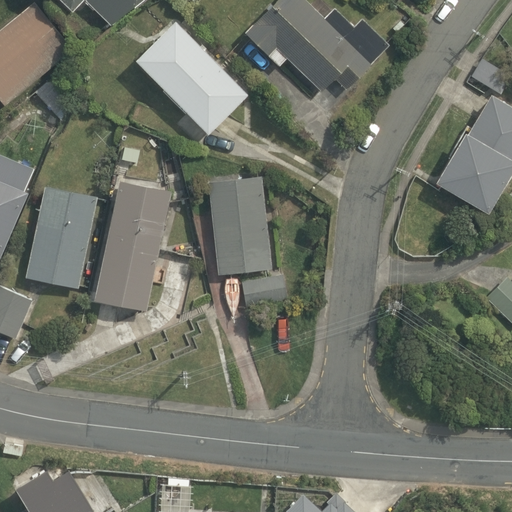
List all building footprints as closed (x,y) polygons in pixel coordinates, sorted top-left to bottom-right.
[(35,0),(31,0),(0,25),(0,95),(7,104),(75,49),(35,0)] [(64,0),(75,10),(84,0),(87,0),(112,24),(141,0),(64,0)] [(326,16),(309,0),(276,0),(247,31),(280,65),(288,57),(323,90),(336,77),(347,89),(391,42),(363,16),(355,24),(336,7),(326,16)] [(177,18),(138,58),(210,133),(250,93),(177,18)] [(471,75),(502,93),(511,76),(511,73),(483,56),(471,75)] [(511,103),(493,93),(471,131),(467,129),(438,180),(491,211),(511,173),(511,103)] [(0,260),(30,191),(26,190),(36,167),(0,151),(0,260)] [(263,174),(210,180),(220,273),(273,268),(263,174)] [(174,189),(122,178),(96,297),(148,309),(174,189)] [(99,195),(47,184),(27,275),(80,286),(99,195)] [(283,273),(243,280),(248,308),(288,301),(283,273)] [(511,321),(511,278),(508,275),(487,296),(511,321)] [(0,329),(17,337),(35,298),(0,282),(0,329)] [(49,465),(19,483),(35,511),(98,511),(71,466),(55,475),(49,465)] [(361,511),(346,496),(344,497),(338,491),(323,505),(306,489),(281,511),(361,511)]
